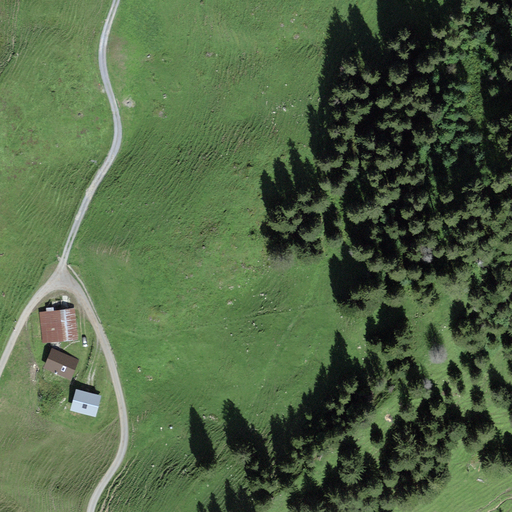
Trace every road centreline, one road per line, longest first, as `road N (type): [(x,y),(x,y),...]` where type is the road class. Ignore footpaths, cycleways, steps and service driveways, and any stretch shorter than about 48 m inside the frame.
road 1 (track): [(113,0),(104,55),(115,146),(56,283)]
road 2 (track): [(56,283),(76,288),(91,308),(124,408),(124,443),(91,511)]
